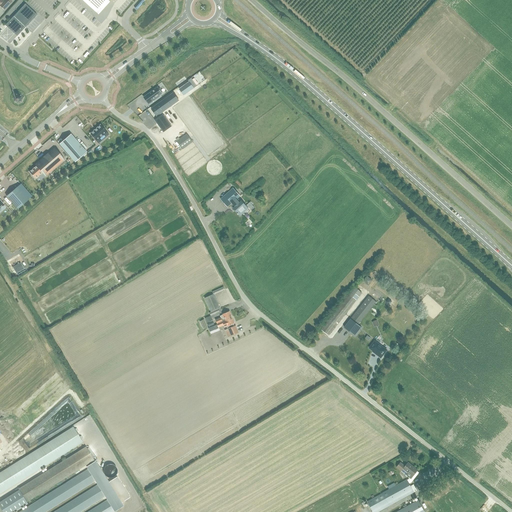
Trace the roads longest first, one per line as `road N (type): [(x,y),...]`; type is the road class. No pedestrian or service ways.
road 1 (unclassified): [(510,511),(255,311),(154,140),(102,98)]
road 2 (primary): [(511,265),(240,33)]
road 3 (unclassified): [(511,226),(248,0)]
